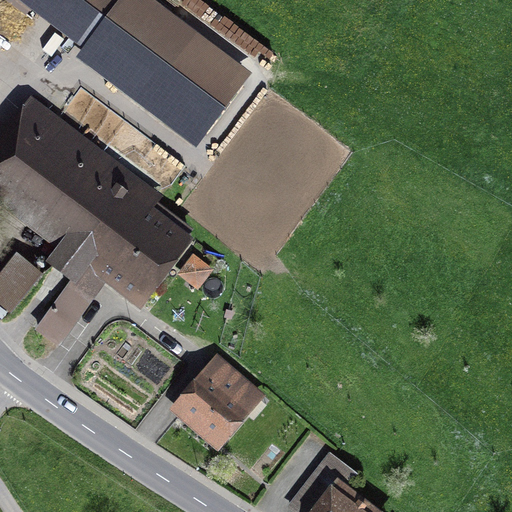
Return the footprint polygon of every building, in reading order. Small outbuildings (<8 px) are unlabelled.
[(237,86),(123,0),(6,0),(26,14),(34,4),(202,131),(237,86)] [(0,132),(0,205),(53,246),(42,259),(67,279),(30,328),(55,347),(101,285),(136,312),(201,228),(29,95),(0,132)] [(39,272),(13,252),(0,269),(0,306),(7,312),(39,272)] [(211,270),(190,254),(175,273),(196,289),(211,270)] [(263,394),(214,354),(167,411),(216,451),(263,394)] [(352,473),(330,455),(287,508),(291,511),(367,511),(339,489),(352,473)]
